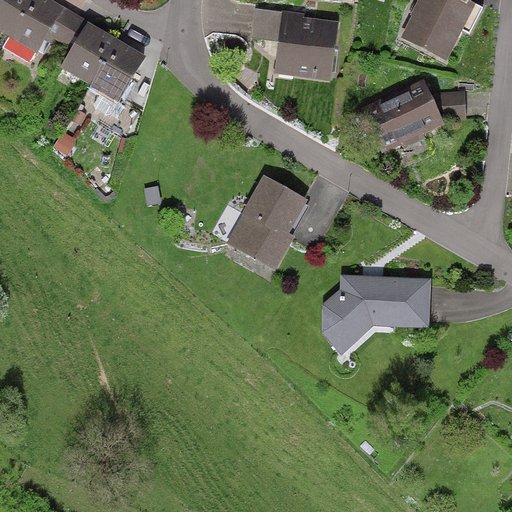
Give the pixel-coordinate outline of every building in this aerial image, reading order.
[(0,0),(0,29),(9,35),(30,0),(0,0)] [(65,7),(53,0),(30,0),(9,35),(38,52),(49,33),(65,7)] [(470,0),(420,0),(401,37),(447,61),(462,30),(476,3),(470,0)] [(469,33),(483,6),(476,3),(462,30),(469,33)] [(49,33),(73,48),(89,21),(65,7),(49,33)] [(252,37),(279,41),(282,10),(255,8),(252,37)] [(305,13),(282,10),(279,41),(275,74),(330,80),(338,21),(304,17),(305,13)] [(61,66),(91,84),(118,39),(89,21),(73,48),(61,66)] [(146,56),(118,39),(91,84),(118,101),(146,56)] [(445,124),(439,111),(430,91),(424,77),(362,106),(383,152),(403,144),(424,134),(445,124)] [(465,90),(430,91),(439,111),(465,111),(465,90)] [(86,115),(78,110),(73,119),(81,124),(86,115)] [(78,140),(64,132),(54,146),(68,155),(78,140)] [(426,138),(424,134),(403,144),(405,148),(426,138)] [(264,175),(227,243),(276,270),(295,236),(293,235),(289,233),(306,203),(308,200),(264,175)] [(310,206),(306,203),(289,233),(293,235),(310,206)] [(341,289),(323,303),(323,333),(342,355),(374,326),(430,327),(432,279),(341,275),(341,289)]
